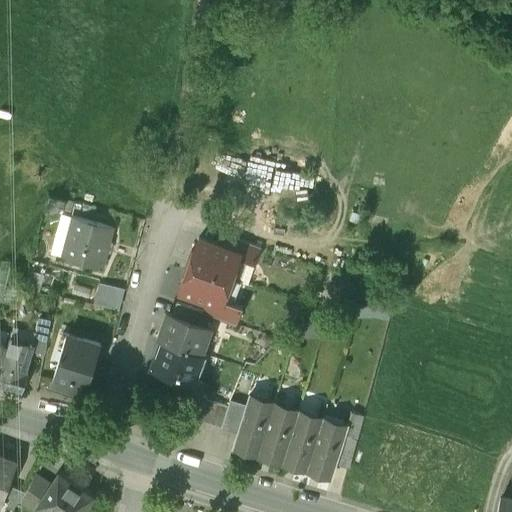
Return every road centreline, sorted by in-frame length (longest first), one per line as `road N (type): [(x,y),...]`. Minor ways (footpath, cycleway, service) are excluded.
road 1 (residential): [(100,442),(164,190)]
road 2 (track): [(164,190),(202,0)]
road 3 (secondary): [(322,511),(149,455)]
